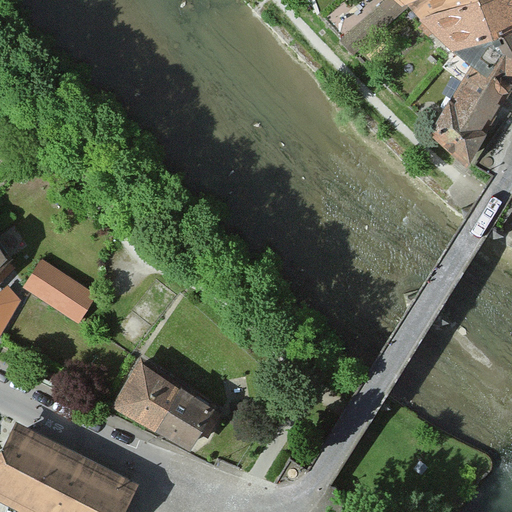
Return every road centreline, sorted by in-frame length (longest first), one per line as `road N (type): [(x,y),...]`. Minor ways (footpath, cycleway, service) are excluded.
road 1 (residential): [(511,173),(320,476),(298,497),(272,506)]
road 2 (residential): [(143,462),(0,392)]
road 3 (residential): [(272,506),(187,484),(143,462)]
